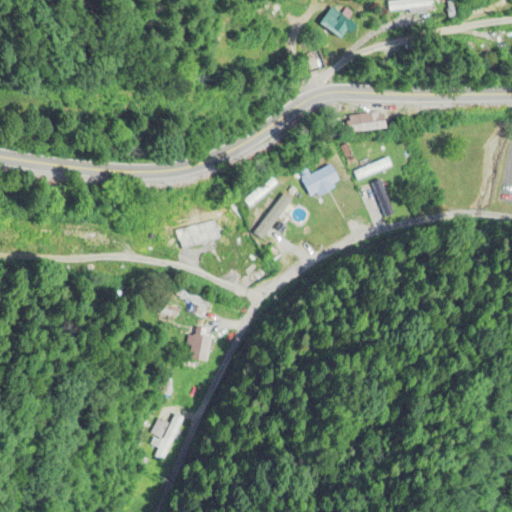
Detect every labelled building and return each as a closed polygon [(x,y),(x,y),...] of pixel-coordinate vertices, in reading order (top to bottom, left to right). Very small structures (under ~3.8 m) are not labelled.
[(435,9),(434,0),(395,0),(390,0),(391,10),(435,9)] [(344,11),(341,15),(331,7),(319,23),(344,42),(359,22),(344,11)] [(385,113),(349,117),(351,134),(386,130),(385,113)] [(390,166),(385,156),(353,174),(358,183),(390,166)] [(306,168),(298,173),(312,200),(341,184),(331,165),(310,176),(306,168)] [(282,180),(276,173),(248,197),(253,203),(282,180)] [(268,237),(286,206),(276,201),(259,232),(268,237)] [(265,268),(239,224),(216,238),(242,282),(265,268)] [(189,361),(206,363),(209,337),(192,335),(189,361)] [(180,418),(173,415),(168,425),(157,419),(149,435),(160,440),(157,448),(164,452),(180,418)]
